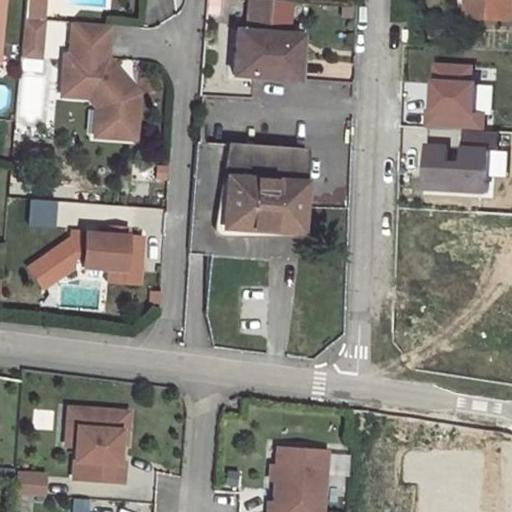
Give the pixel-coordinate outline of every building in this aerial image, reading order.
[(9,0),(0,0),(0,64),(4,65),(9,0)] [(51,0),(31,0),(30,17),(48,18),(49,18),(51,0)] [(511,0),(481,0),(481,13),(511,15),(511,0)] [(240,37),(230,36),(227,80),(293,84),(295,54),(296,40),(261,38),(263,9),(241,8),(240,37)] [(48,18),(30,17),(26,54),(45,55),(48,18)] [(105,20),(67,19),(66,51),(61,51),(59,92),(92,94),(104,107),(103,133),(134,134),(136,88),(104,53),(103,53),(105,20)] [(477,84),(472,83),(473,67),(437,65),(435,111),(429,111),(428,128),(432,128),(484,131),(485,114),(475,114),(477,84)] [(203,124),(214,124),(214,99),(203,99),(203,124)] [(498,151),(500,132),(432,128),(428,189),(489,193),(492,151),(498,151)] [(226,153),(221,232),(310,239),(316,159),(226,153)] [(53,231),(33,245),(47,266),(59,258),(60,251),(67,252),(67,259),(124,263),(127,230),(54,224),(53,231)] [(47,266),(33,245),(13,259),(27,280),(47,266)] [(85,411),(75,410),(71,447),(81,448),(85,411)] [(127,415),(85,411),(81,448),(79,480),(127,485),(129,465),(123,464),(124,446),(127,415)] [(133,415),(127,415),(124,446),(130,446),(133,415)] [(273,506),(272,511),(327,511),(332,455),(282,451),(278,507),(273,506)] [(46,495),(47,471),(16,470),(16,494),(46,495)]
